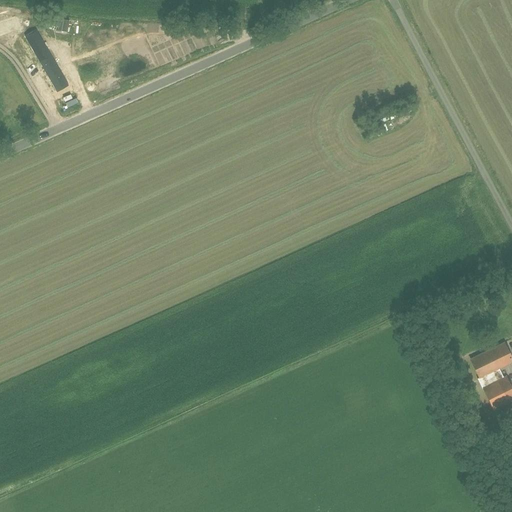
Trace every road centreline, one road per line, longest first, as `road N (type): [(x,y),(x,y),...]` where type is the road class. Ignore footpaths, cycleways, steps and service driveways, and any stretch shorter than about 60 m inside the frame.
road 1 (tertiary): [(0,154),(353,0)]
road 2 (unclassified): [(511,231),(391,0)]
